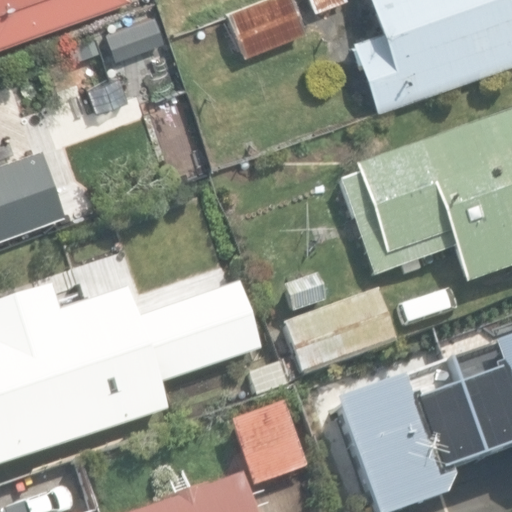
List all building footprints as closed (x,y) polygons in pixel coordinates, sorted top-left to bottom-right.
[(0,0),(0,44),(121,0),(0,0)] [(247,0),(222,10),(240,55),(301,31),(288,0),(247,0)] [(306,0),(312,12),(338,0),(306,0)] [(348,41),(372,109),(511,60),(511,0),(364,0),(375,31),(348,41)] [(111,61),(161,43),(151,15),(101,33),(111,61)] [(447,251),(459,287),(511,268),(511,111),(349,168),(352,178),(336,184),(369,278),(447,251)] [(0,237),(59,218),(37,150),(0,161),(0,237)] [(278,290),(290,317),(322,303),(311,276),(278,290)] [(0,467),(163,413),(154,386),(256,351),(234,285),(132,319),(122,291),(52,314),(44,290),(0,304),(0,467)] [(279,326),(298,378),(390,344),(371,293),(279,326)] [(511,339),(511,340),(474,352),(443,362),(475,462),(505,449),(511,461),(511,339)] [(255,399),(288,386),(278,360),(245,373),(255,399)] [(363,511),(406,511),(437,501),(445,481),(442,473),(475,462),(443,362),(386,382),(382,386),(327,408),(363,511)] [(223,424),(247,488),(296,470),(272,406),(223,424)] [(251,511),(238,473),(130,511),(251,511)]
